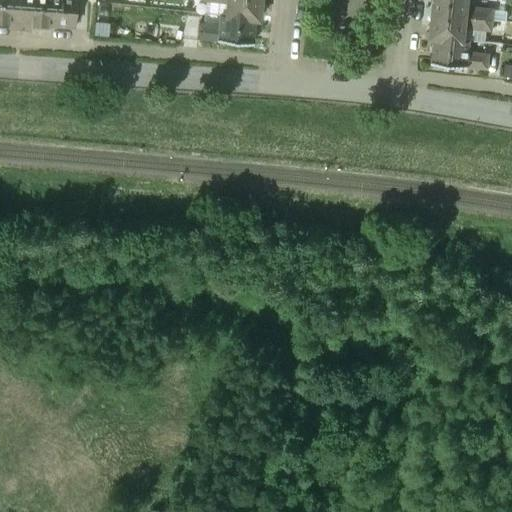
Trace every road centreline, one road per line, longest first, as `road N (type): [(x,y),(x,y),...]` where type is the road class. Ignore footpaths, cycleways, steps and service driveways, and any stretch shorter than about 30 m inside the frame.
road 1 (track): [(0,255),(318,287)]
road 2 (residential): [(277,85),(0,65)]
road 3 (track): [(308,511),(303,311),(318,287)]
road 4 (track): [(511,318),(471,296),(318,287)]
road 5 (residential): [(406,100),(277,85)]
